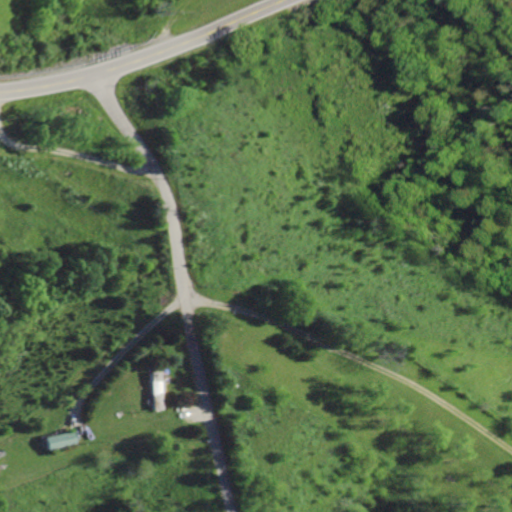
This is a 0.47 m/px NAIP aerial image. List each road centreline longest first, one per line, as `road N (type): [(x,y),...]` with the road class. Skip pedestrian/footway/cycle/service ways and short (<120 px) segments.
road 1 (residential): [(224,511),(158,189),(99,73)]
road 2 (secondary): [(294,0),(116,69),(0,92)]
